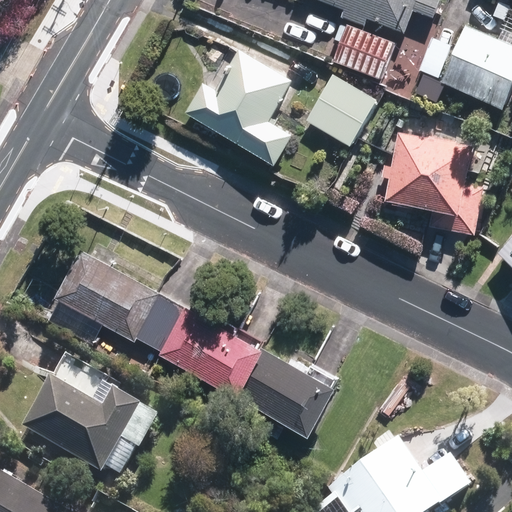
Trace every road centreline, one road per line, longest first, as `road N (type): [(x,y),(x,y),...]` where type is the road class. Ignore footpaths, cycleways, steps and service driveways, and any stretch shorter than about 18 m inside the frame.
road 1 (residential): [(511,352),(39,122)]
road 2 (tertiary): [(109,0),(39,122)]
